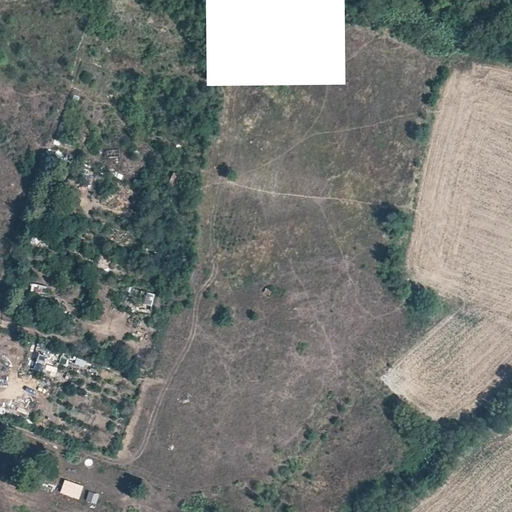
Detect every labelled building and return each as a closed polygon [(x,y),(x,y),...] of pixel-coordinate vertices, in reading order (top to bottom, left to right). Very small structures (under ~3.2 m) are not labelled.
[(169,182),(178,187),(183,178),(174,173),(169,182)] [(175,194),(178,187),(169,182),(166,188),(175,194)] [(34,216),(32,221),(44,226),(45,220),(34,216)] [(35,229),(32,238),(41,240),(44,231),(35,229)] [(32,284),(31,292),(46,294),(47,286),(32,284)] [(147,293),(144,306),(152,308),(155,294),(147,293)] [(49,365),(51,357),(38,354),(34,371),(55,376),(57,367),(49,365)] [(80,500),(84,486),(65,480),(60,494),(80,500)] [(96,505),(100,495),(89,491),(86,502),(96,505)]
